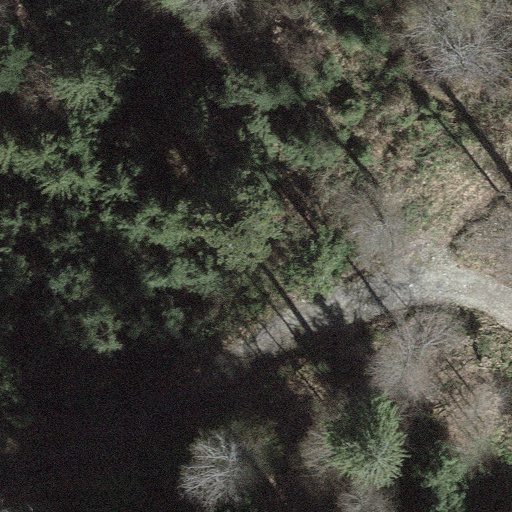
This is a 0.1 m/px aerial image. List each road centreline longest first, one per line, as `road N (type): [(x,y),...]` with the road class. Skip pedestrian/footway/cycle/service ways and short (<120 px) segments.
road 1 (track): [(0,458),(45,450),(156,407),(301,316),(415,278),(476,284),(511,298)]
road 2 (track): [(511,169),(455,201),(415,278)]
